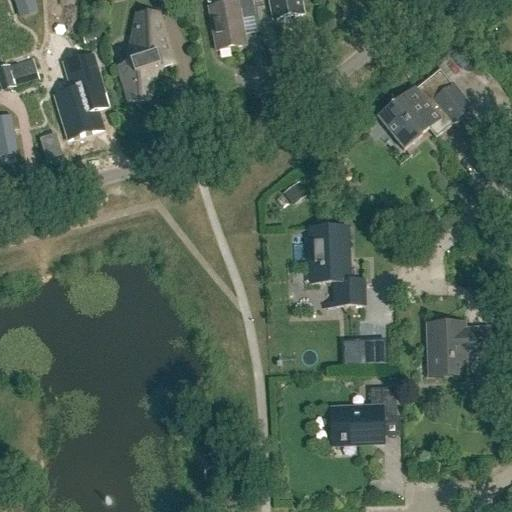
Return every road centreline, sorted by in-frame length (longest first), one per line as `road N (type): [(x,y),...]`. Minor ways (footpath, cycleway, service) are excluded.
road 1 (unclassified): [(0,204),(262,125),(427,0)]
road 2 (residential): [(421,280),(421,263),(507,191)]
